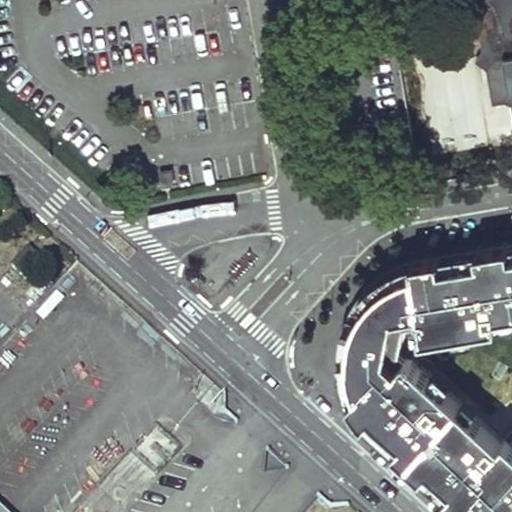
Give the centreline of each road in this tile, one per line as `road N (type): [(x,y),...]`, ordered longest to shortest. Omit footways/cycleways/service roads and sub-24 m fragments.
road 1 (tertiary): [(0,148),(210,336)]
road 2 (residential): [(261,0),(291,177),(349,235)]
road 3 (tertiary): [(235,359),(402,511)]
road 4 (residential): [(349,235),(295,247),(210,336)]
road 5 (residential): [(511,194),(369,220),(349,235)]
road 6 (residential): [(235,359),(349,235)]
